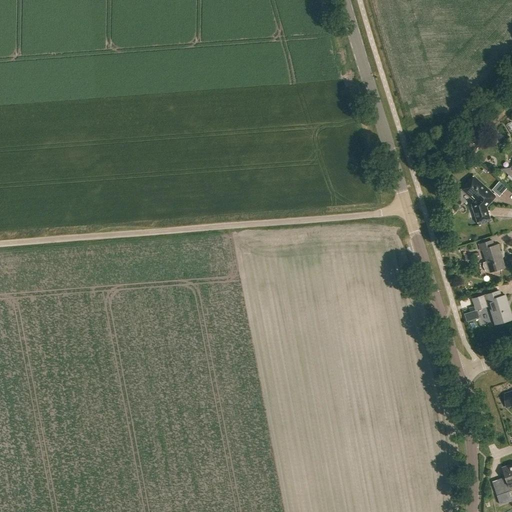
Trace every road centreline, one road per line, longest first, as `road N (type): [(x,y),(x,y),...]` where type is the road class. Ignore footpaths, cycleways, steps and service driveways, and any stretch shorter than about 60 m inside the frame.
road 1 (unclassified): [(407,210),(0,243)]
road 2 (tertiary): [(407,210),(342,0)]
road 3 (tertiary): [(457,372),(407,210)]
road 4 (tertiary): [(471,511),(471,449),(457,372)]
